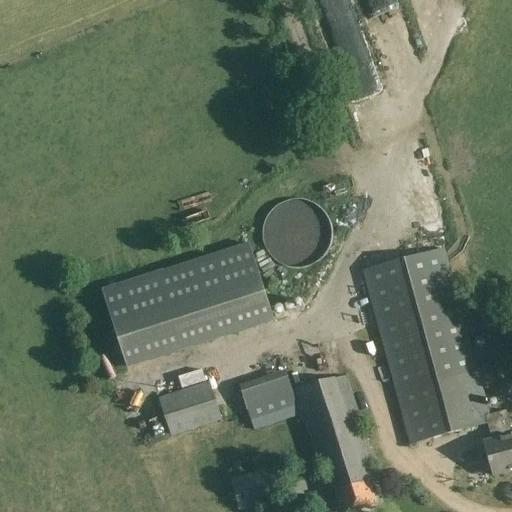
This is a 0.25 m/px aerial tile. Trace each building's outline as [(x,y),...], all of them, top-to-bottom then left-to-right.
[(371,21),(379,43),(407,32),(398,11),(371,21)] [(405,44),(388,49),(394,73),(411,69),(405,44)] [(331,242),(331,233),(329,223),(325,215),(317,208),(309,203),(300,201),(292,202),(282,204),(275,210),(268,216),(264,225),(263,231),(263,241),(265,249),(270,257),(276,263),(284,268),(292,270),(302,270),(312,267),(321,260),(328,251),(331,242)] [(128,368),(275,321),(251,244),(103,292),(128,368)] [(511,433),(506,411),(489,416),(444,250),(363,272),(411,445),(488,424),(492,442),(484,444),(493,477),(511,471),(511,433)] [(240,385),(254,431),(299,417),(285,371),(240,385)] [(371,465),(374,464),(360,419),(351,378),(298,393),(307,424),(309,423),(318,456),(319,456),(323,467),(324,466),(331,492),(336,491),(341,509),(338,510),(339,511),(354,511),(370,508),(371,510),(380,508),(377,499),(375,500),(369,481),(375,480),(371,465)] [(170,438),(222,421),(210,384),(158,400),(170,438)] [(230,481),(238,511),(282,502),(272,470),(230,481)]
